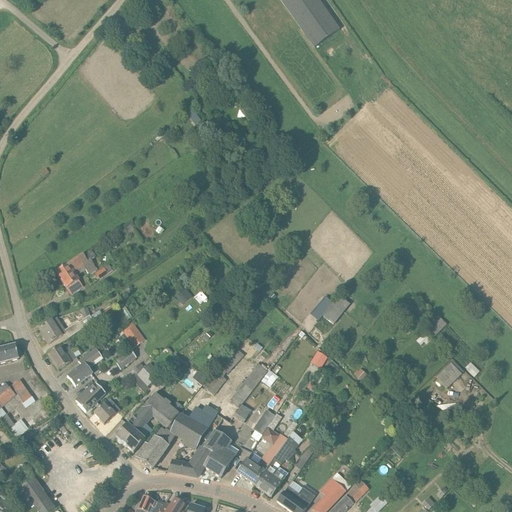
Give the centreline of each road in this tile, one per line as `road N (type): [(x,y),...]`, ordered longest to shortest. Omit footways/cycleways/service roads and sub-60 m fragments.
road 1 (residential): [(22,321),(72,413),(137,485)]
road 2 (residential): [(0,146),(121,0)]
road 3 (tertiary): [(267,511),(236,494),(165,480),(137,485)]
